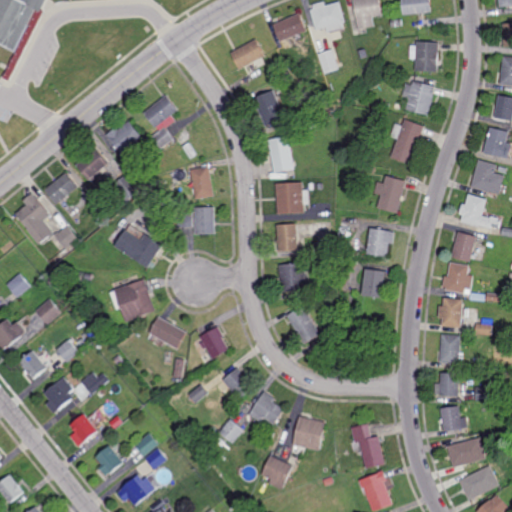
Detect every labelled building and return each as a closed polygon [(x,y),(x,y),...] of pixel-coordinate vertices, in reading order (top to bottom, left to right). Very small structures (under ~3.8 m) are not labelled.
[(0,0),(34,0),(21,26),(9,20),(2,32),(18,40),(37,2),(34,0),(48,0),(45,7),(42,5),(5,77),(0,74),(15,45),(0,38),(0,0)] [(325,0),(327,5),(341,1),(349,26),(329,32),(330,36),(327,37),(324,28),(318,30),(312,9),(315,8),(314,4),(325,0)] [(381,0),(384,14),(374,16),(376,26),(359,29),(354,0),(381,0)] [(405,14),(403,0),(432,0),(434,11),(405,14)] [(511,0),(511,7),(510,8),(510,5),(501,6),(500,0),(511,0)] [(282,41),(275,24),(302,12),(309,30),(282,41)] [(393,27),(392,21),(404,19),(404,26),(393,27)] [(330,54),(324,56),(323,53),(320,54),(315,40),(326,36),(331,51),(329,52),(330,54)] [(242,69),(232,52),(258,38),(267,55),(242,69)] [(439,60),(442,61),(441,65),(439,65),(439,72),(417,70),(418,59),(412,58),(413,45),(418,45),(418,40),(441,42),(439,60)] [(326,74),(340,70),(334,49),(319,54),(326,74)] [(366,51),(368,51),(369,54),(367,55),(368,56),(362,58),(360,51),(366,49),(366,51)] [(511,85),(501,84),(504,55),(511,55),(511,85)] [(279,74),(275,68),(282,64),(285,70),(279,74)] [(279,85),(277,79),(283,77),(285,83),(279,85)] [(436,86),(434,94),(435,94),(433,104),(434,104),(433,109),(431,109),(429,115),(408,110),(411,98),(403,97),(407,82),(414,84),(415,80),(436,86)] [(276,92),(279,90),(281,95),(277,96),(284,112),(288,111),(290,116),(286,118),(284,119),(285,123),(282,125),(281,121),(267,126),(261,111),(258,112),(257,108),(259,107),(255,98),(275,90),(276,92)] [(157,128),(146,112),(169,94),(181,110),(157,128)] [(511,120),(496,117),(501,94),(511,96),(511,120)] [(381,117),(378,116),(378,120),(374,119),(374,116),(372,116),(374,109),(383,110),(381,117)] [(427,126),(413,165),(392,158),(399,139),(392,136),(397,123),(404,125),(407,119),(427,126)] [(144,137),(123,154),(108,134),(118,126),(120,129),(130,121),(144,137)] [(308,130),(306,124),(316,121),(318,128),(308,130)] [(162,149),(152,137),(165,127),(175,139),(162,149)] [(511,155),(511,159),(486,152),(492,127),(511,131),(509,142),(511,143),(511,155)] [(296,170),(275,173),(273,164),(270,164),(268,157),(270,157),(269,152),(272,151),(269,140),(290,136),(296,170)] [(152,151),(147,144),(151,141),(157,147),(152,151)] [(92,179),(79,164),(91,154),(89,151),(97,144),(111,163),(92,179)] [(502,194),(473,186),(481,159),(499,164),(497,173),(507,175),(502,194)] [(215,196),(197,199),(196,195),(193,195),(192,193),(191,193),(189,181),(192,181),(191,176),(193,176),(192,169),(210,166),(215,196)] [(508,174),(500,172),(502,166),(510,168),(508,174)] [(83,186),(60,204),(48,190),(56,183),(55,181),(59,179),(60,180),(71,172),(83,186)] [(127,202),(114,185),(127,174),(141,191),(127,202)] [(399,214),(379,208),(382,196),(375,194),(378,181),(385,183),(388,175),(408,180),(399,214)] [(304,190),(309,190),(309,183),(314,183),(315,191),(314,191),(314,192),(310,193),(311,205),(305,205),(305,213),(279,215),(277,183),(304,182),(304,190)] [(40,197),(41,196),(53,212),(52,212),(55,215),(48,220),(58,233),(43,245),(19,213),(30,205),(26,201),(36,193),(40,197)] [(485,216),(493,218),(494,216),(501,218),(500,220),(503,221),(501,228),(494,226),(493,229),(482,226),(482,227),(463,221),(465,215),(461,214),(464,204),(468,205),(471,194),(490,199),(485,216)] [(182,205),(181,199),(190,197),(191,204),(182,205)] [(196,235),(195,208),(215,207),(216,234),(196,235)] [(193,229),(178,229),(178,212),(194,212),(193,229)] [(300,250),(280,252),(279,245),(278,245),(277,241),(279,240),(278,225),(298,224),(300,250)] [(67,249),(57,235),(70,225),(80,239),(67,249)] [(395,244),(392,244),(390,258),(369,255),(372,228),(397,231),(395,244)] [(142,240),(146,234),(164,245),(149,268),(116,247),(127,230),(142,240)] [(472,262),(453,257),(460,231),(479,237),(472,262)] [(349,259),(341,258),(342,251),(350,252),(349,259)] [(472,295),(443,290),(446,276),(449,276),(452,262),(471,266),(470,275),(475,276),(472,295)] [(307,276),(309,275),(310,279),(308,280),(309,292),(283,294),(280,266),(306,263),(307,276)] [(384,298),(364,296),(368,269),(388,271),(384,298)] [(511,279),(511,276),(502,275),(502,271),(511,272),(511,279)] [(20,298),(10,285),(24,273),(34,287),(20,298)] [(57,285),(54,284),(53,287),(50,286),(52,275),(58,276),(57,285)] [(157,312),(127,322),(122,308),(118,310),(111,293),(116,291),(116,290),(145,279),(157,312)] [(487,302),(472,300),(472,293),(487,295),(487,302)] [(504,303),(488,301),(489,293),(505,295),(504,303)] [(462,328),(443,326),(444,319),(439,318),(440,306),(445,307),(446,298),(465,300),(462,328)] [(51,325),(38,311),(53,299),(65,313),(51,325)] [(306,345),(289,316),(306,306),(323,335),(306,345)] [(179,349),(151,334),(160,317),(188,333),(179,349)] [(6,351),(0,343),(0,329),(13,320),(25,336),(6,351)] [(494,336),(477,335),(478,324),(494,325),(494,336)] [(230,350),(214,360),(207,348),(205,349),(201,344),(204,342),(201,337),(219,327),(226,337),(223,339),(230,350)] [(461,354),(465,354),(464,363),(460,363),(460,365),(441,363),(442,354),(440,354),(440,350),(442,351),(443,334),(463,336),(461,354)] [(85,350),(80,343),(85,339),(91,346),(85,350)] [(71,363),(61,350),(73,340),(84,353),(71,363)] [(47,375),(45,377),(44,375),(37,381),(32,374),(30,376),(27,372),(29,370),(23,363),(37,351),(51,369),(46,373),(47,375)] [(118,366),(115,359),(121,356),(125,362),(118,366)] [(184,360),(186,360),(183,379),(174,377),(177,359),(179,359),(180,357),(184,358),(184,360)] [(241,401),(225,380),(241,368),(247,377),(256,389),(241,401)] [(100,378),(105,374),(111,381),(95,395),(84,383),(90,377),(89,376),(91,375),(92,376),(96,373),(100,378)] [(460,397),(442,397),(442,395),(436,395),(437,384),(442,384),(442,373),(460,374),(460,397)] [(79,390),(75,393),(79,398),(58,415),(50,404),(54,401),(48,393),(68,377),(79,390)] [(197,404),(190,395),(203,385),(211,394),(197,404)] [(483,387),(492,387),(492,400),(477,401),(477,387),(481,387),(481,386),(483,386),(483,387)] [(278,426),(266,419),(263,423),(252,415),(267,392),(278,399),(275,403),(287,411),(278,426)] [(462,417),(468,417),(469,428),(464,429),(464,430),(446,432),(445,424),(443,424),(442,420),(444,420),(442,409),(461,407),(462,417)] [(83,448),(74,436),(80,432),(75,425),(88,415),(100,432),(84,446),(83,448)] [(322,452),(296,445),(303,417),(329,423),(322,452)] [(236,445),(222,433),(233,419),(247,430),(236,445)] [(375,439),(382,437),(388,466),(369,470),(363,443),(357,444),(354,428),(372,424),(375,439)] [(274,441),(269,438),(272,432),(277,434),(274,441)] [(155,438),(157,437),(159,439),(157,441),(161,446),(147,458),(137,446),(152,434),(155,438)] [(489,460),(455,469),(453,461),(451,461),(449,454),(451,453),(450,449),(447,450),(446,447),(444,440),(454,439),(455,445),(483,438),(489,460)] [(215,449),(210,445),(215,439),(220,444),(215,449)] [(112,476),(107,470),(105,472),(102,468),(104,466),(98,458),(112,447),(126,465),(112,476)] [(157,471),(148,460),(161,449),(170,461),(157,471)] [(285,491),(271,485),(272,483),(265,480),(267,477),(265,476),(274,457),(296,467),(285,491)] [(471,501),(461,481),(493,466),(502,486),(471,501)] [(388,480),(391,479),(394,487),(389,488),(395,506),(377,511),(374,511),(367,489),(365,489),(362,482),(386,474),(388,480)] [(14,504),(0,487),(0,485),(13,475),(28,493),(14,504)] [(327,487),(325,480),(334,477),(336,484),(327,487)] [(137,505),(131,497),(127,499),(121,491),(137,478),(150,495),(137,505)] [(511,509),(508,511),(480,511),(492,500),(493,501),(499,496),(511,509)]
